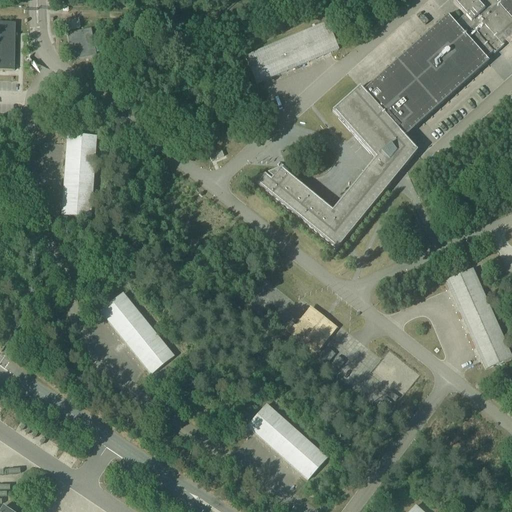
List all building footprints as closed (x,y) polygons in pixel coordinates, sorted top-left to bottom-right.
[(262,192),(336,252),(343,243),(346,240),(391,185),(388,182),(399,168),(402,171),(417,153),(404,139),(414,130),(487,65),(489,64),(487,62),(486,61),(493,54),(494,56),(503,48),(502,46),(505,43),(511,36),(511,0),(485,0),(479,5),(474,0),(456,0),(453,4),(464,16),(466,18),(463,20),(462,18),(461,19),(454,25),(448,18),(447,18),(446,19),(364,92),(363,93),(359,89),(332,113),(353,137),(374,161),(377,164),(369,175),(366,172),(332,213),(329,217),(288,183),(284,188),(273,179),(272,180),(271,182),(263,191),(262,192)] [(63,23),(62,23),(62,24),(63,26),(64,32),(64,33),(77,30),(80,29),(78,20),(63,23)] [(0,24),(0,71),(13,72),(14,25),(0,24)] [(287,74),(338,53),(327,25),(244,59),(256,87),(287,74)] [(96,58),(90,31),(66,36),(72,63),(96,58)] [(96,139),(66,137),(60,218),(90,221),(96,139)] [(221,152),(209,157),(211,163),(223,158),(221,152)] [(445,284),(484,372),(511,360),(473,272),(445,284)] [(99,315),(150,378),(174,359),(123,296),(99,315)] [(246,429),(307,484),(327,461),(267,407),(246,429)]
